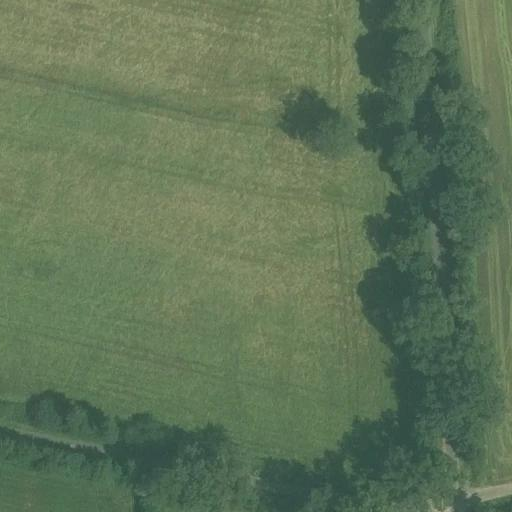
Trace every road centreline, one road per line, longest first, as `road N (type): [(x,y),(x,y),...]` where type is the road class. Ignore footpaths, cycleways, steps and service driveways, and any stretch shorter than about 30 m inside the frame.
road 1 (track): [(511,492),(454,503),(169,468),(0,433)]
road 2 (residential): [(455,511),(420,0)]
